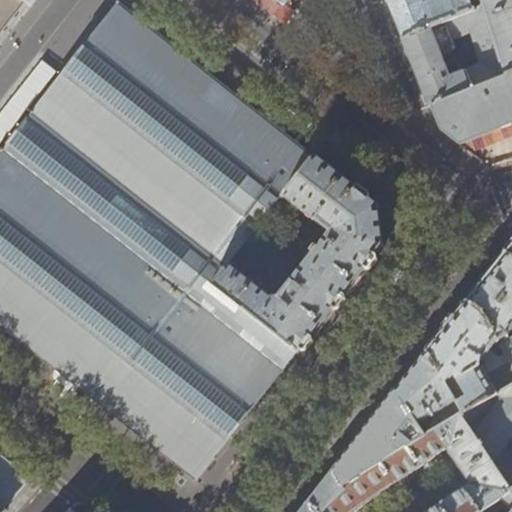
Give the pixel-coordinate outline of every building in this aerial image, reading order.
[(0,0),(0,43),(34,0),(0,0)] [(385,0),(391,11),(404,41),(483,8),(479,0),(385,0)] [(511,0),(479,0),(483,8),(505,76),(431,107),(436,118),(442,131),(460,146),(511,124),(511,0)] [(140,22),(121,7),(119,3),(117,4),(117,7),(102,27),(101,26),(99,28),(100,29),(85,49),(84,48),(82,50),(83,51),(67,71),(66,70),(65,72),(66,73),(50,92),(49,92),(48,93),(49,94),(33,113),(32,113),(31,115),(32,116),(27,122),(26,121),(25,123),(26,124),(18,134),(10,143),(9,143),(8,145),(9,146),(3,152),(3,151),(1,153),(2,154),(0,156),(0,326),(2,328),(1,329),(3,331),(4,330),(23,345),(22,346),(25,347),(44,362),(44,363),(46,364),(47,364),(66,379),(65,380),(67,381),(68,381),(87,396),(89,398),(90,397),(109,413),(108,414),(110,415),(111,415),(130,430),(132,432),(132,431),(152,446),(151,447),(153,449),(154,448),(173,463),(172,464),(174,466),(175,465),(195,480),(194,481),(197,484),(199,480),(198,479),(213,460),(214,461),(216,459),(215,458),(230,439),(231,439),(233,437),(232,436),(247,417),(248,418),(250,416),(249,415),(264,395),(265,396),(267,394),(266,393),(281,374),(282,375),(285,372),(283,371),(288,365),(289,366),(290,365),(289,364),(298,354),(213,288),(228,270),(282,199),(314,160),(313,159),(313,158),(311,157),(291,142),(292,141),(290,140),(289,141),(270,125),(270,124),(268,122),(268,123),(248,108),(249,107),(247,106),(246,107),(227,91),(227,90),(226,89),(225,90),(206,74),(207,73),(205,72),(204,73),(185,58),(186,57),(184,55),(183,56),(163,40),(164,39),(162,38),(161,39),(142,24),(143,22),(141,21),(140,22)] [(404,41),(403,41),(415,72),(429,107),(431,107),(505,76),(483,8),(404,41)] [(315,159),(314,160),(282,199),(329,235),(316,251),(313,249),(309,255),(311,258),(276,302),(270,302),(228,270),(213,288),(298,354),(327,318),(354,283),(355,284),(366,270),(365,269),(382,248),(377,208),(345,183),(315,159)] [(282,238),(268,228),(253,249),(266,259),(282,238)] [(485,279),(466,303),(481,315),(511,366),(511,258),(505,254),(485,279)] [(443,332),(426,354),(464,415),(511,387),(511,366),(481,315),(466,303),(443,332)] [(407,378),(396,392),(425,438),(440,430),(432,419),(438,415),(440,419),(445,416),(450,424),(461,417),(464,415),(426,354),(407,378)] [(511,496),(511,387),(464,415),(461,417),(510,494),(511,496)] [(343,487),(425,438),(396,392),(365,431),(333,471),(343,487)] [(318,490),(300,511),(484,511),(510,494),(461,417),(450,424),(440,430),(425,438),(343,487),(333,471),(318,490)] [(0,511),(6,511),(33,482),(21,473),(0,455),(0,511)] [(511,511),(511,496),(510,494),(484,511),(511,511)]
